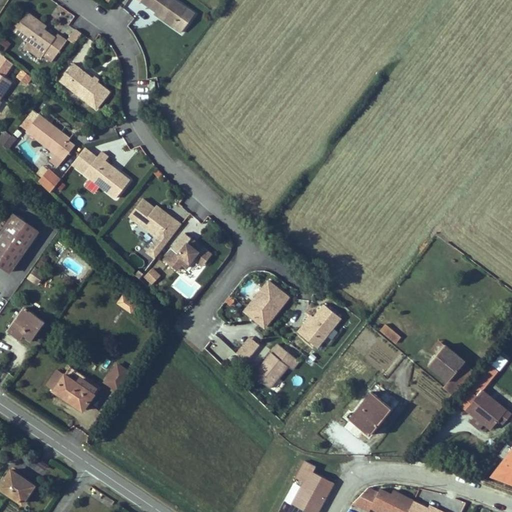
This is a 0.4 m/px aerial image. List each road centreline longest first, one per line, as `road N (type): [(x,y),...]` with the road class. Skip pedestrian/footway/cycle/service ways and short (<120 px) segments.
road 1 (residential): [(257,247),(144,134),(132,110),(123,39),(74,0)]
road 2 (residential): [(334,511),(354,481),(384,472),(511,506)]
